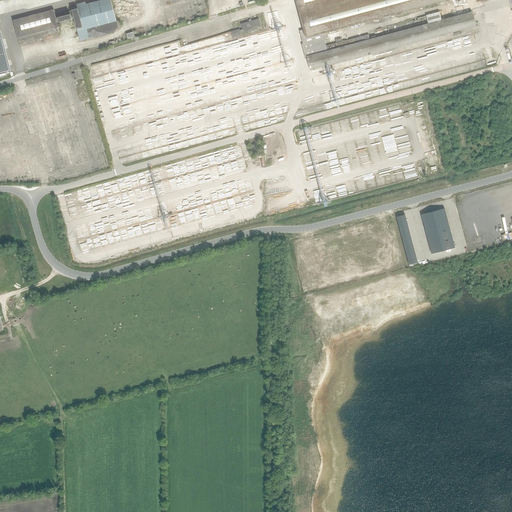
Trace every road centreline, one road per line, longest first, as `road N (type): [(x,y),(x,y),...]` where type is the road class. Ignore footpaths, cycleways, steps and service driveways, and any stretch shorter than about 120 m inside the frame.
road 1 (unclassified): [(511,174),(90,276),(65,271),(47,256),(28,198)]
road 2 (unclassified): [(511,69),(114,173)]
road 3 (track): [(272,511),(268,229)]
road 4 (unclassified): [(0,85),(245,13)]
